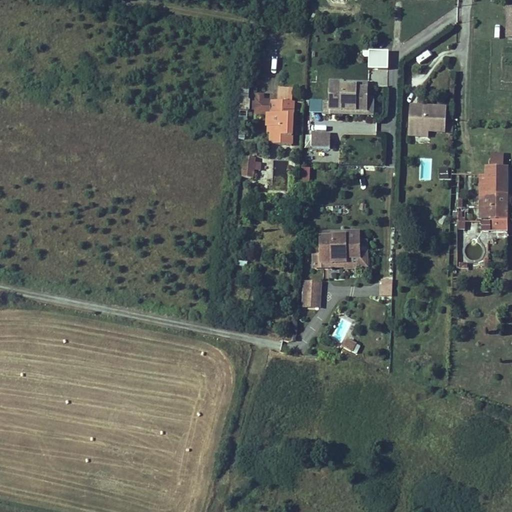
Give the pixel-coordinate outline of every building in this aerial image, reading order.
[(374,50),(374,66),(386,66),(385,50),(374,50)] [(344,87),(345,84),(333,83),(332,103),(325,103),(325,115),(332,115),(332,111),(367,112),(368,90),(357,90),(357,87),(344,87)] [(292,91),(278,90),(277,103),(290,104),(292,91)] [(323,100),(311,100),(311,112),(323,113),(323,100)] [(290,146),(293,104),(290,104),(277,103),(274,102),(274,105),(273,114),(271,114),(271,115),(269,115),(268,132),(273,132),(273,145),(290,146)] [(265,104),(258,104),(257,115),(269,115),(271,115),(271,114),(273,114),(274,105),(265,104)] [(430,135),(447,136),(448,106),(431,105),(431,108),(419,108),(419,105),(411,105),(410,134),(430,135)] [(315,135),(315,149),(333,150),(333,136),(315,135)] [(507,157),(491,157),(491,167),(506,168),(507,157)] [(257,170),(258,164),(245,163),(244,179),(256,180),(257,170)] [(311,167),(301,167),(301,181),(310,181),(311,167)] [(440,168),(440,178),(448,177),(448,167),(440,168)] [(509,228),(509,168),(506,168),(491,167),(487,167),(487,176),(487,203),(480,203),(480,217),(494,217),(498,217),(498,228),(509,228)] [(464,230),(466,221),(458,219),(457,229),(464,230)] [(347,240),(325,241),(325,259),(318,259),(319,270),(326,270),(326,266),(348,265),(348,261),(361,261),(361,236),(347,236),(347,240)] [(309,287),(308,305),(321,305),(322,287),(309,287)] [(358,343),(350,339),(347,347),(354,351),(358,343)]
